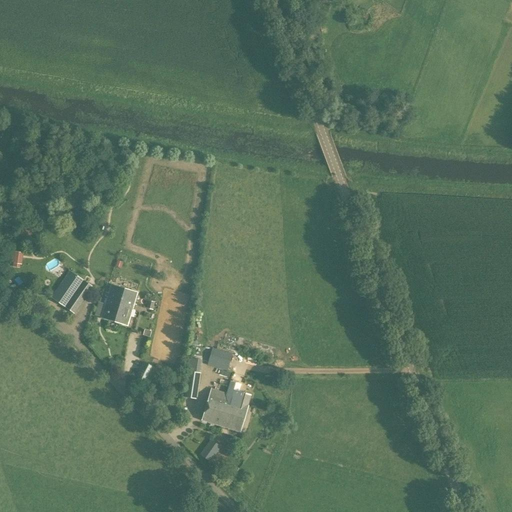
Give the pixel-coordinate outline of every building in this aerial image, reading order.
[(15,251),(12,261),(20,263),(23,253),(15,251)] [(74,314),(93,287),(69,271),(51,298),(74,314)] [(102,318),(110,320),(112,315),(114,315),(117,305),(115,305),(117,300),(116,299),(120,288),(112,285),(102,318)] [(137,293),(120,288),(116,299),(117,300),(115,305),(117,305),(114,315),(112,315),(110,320),(127,325),(137,293)] [(212,349),(207,366),(227,372),(232,355),(212,349)] [(199,372),(201,359),(192,358),(190,371),(199,372)] [(150,384),(157,370),(143,362),(135,377),(150,384)] [(187,398),(198,398),(199,372),(188,372),(187,398)] [(247,406),(251,395),(239,392),(241,386),(230,383),(227,394),(211,389),(202,420),(240,432),(248,406),(247,406)] [(209,462),(220,448),(209,441),(199,455),(209,462)]
